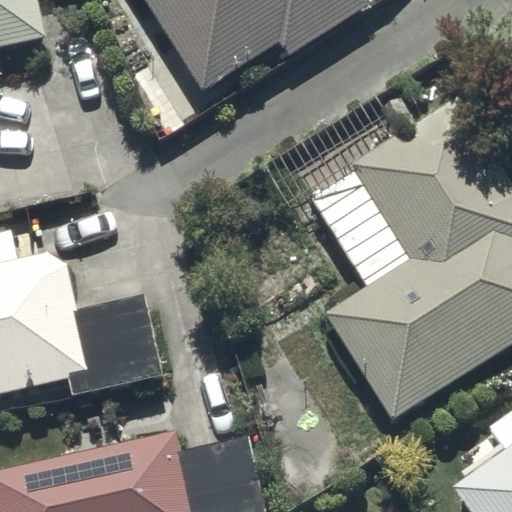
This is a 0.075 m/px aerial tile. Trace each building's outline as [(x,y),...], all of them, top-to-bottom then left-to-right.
[(0,0),(0,63),(49,53),(37,0),(0,0)] [(136,0),(204,107),(282,58),(290,70),(370,20),(357,0),(136,0)] [(315,211),(368,298),(325,324),(391,433),(511,359),(511,188),(465,111),(353,180),(356,186),(315,211)] [(64,264),(0,278),(0,410),(70,395),(73,412),(162,393),(142,305),(76,320),(64,264)] [(463,483),(468,492),(454,502),(461,511),(511,511),(511,423),(489,440),(501,456),(463,483)] [(0,511),(262,511),(250,448),(181,462),(178,445),(0,480),(0,511)]
